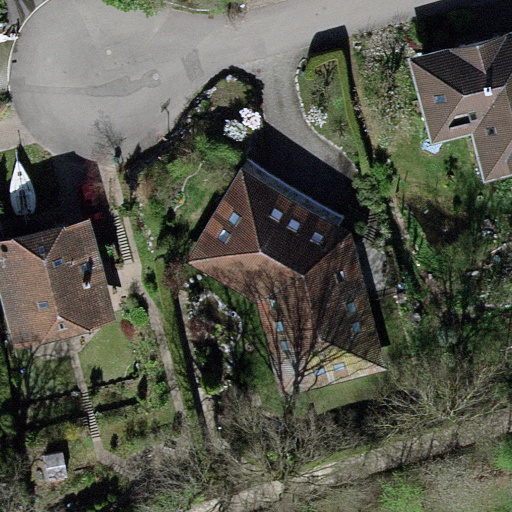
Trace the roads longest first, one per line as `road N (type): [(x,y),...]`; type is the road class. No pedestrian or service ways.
road 1 (residential): [(405,0),(116,73)]
road 2 (unknown): [(116,73),(77,116),(0,142)]
